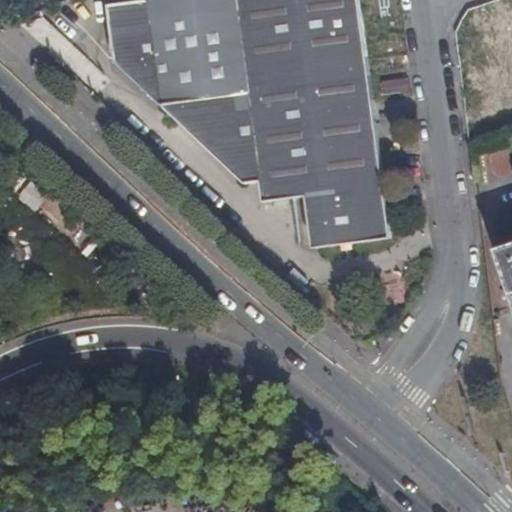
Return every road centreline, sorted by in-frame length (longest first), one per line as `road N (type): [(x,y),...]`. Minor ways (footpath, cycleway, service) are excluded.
road 1 (primary): [(0,81),(303,365),(372,413)]
road 2 (motorway): [(0,366),(77,337),(154,338),(249,369),(311,411),(421,511)]
road 3 (unclassified): [(372,413),(457,293),(424,13)]
road 4 (primary): [(372,413),(485,511)]
